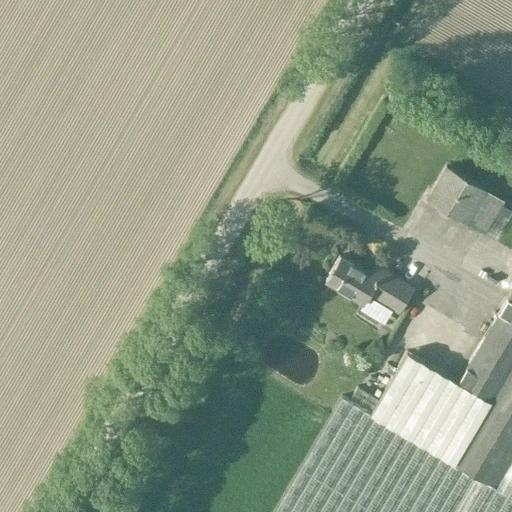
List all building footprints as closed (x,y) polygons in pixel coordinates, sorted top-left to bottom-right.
[(393,89),(388,98),(396,103),(402,94),(393,89)] [(465,221),(485,187),(445,164),(425,197),(465,221)] [(342,255),(327,280),(366,302),(371,294),(400,311),(415,285),(382,266),(376,275),(342,255)] [(407,350),(371,412),(342,395),(291,481),(272,511),(511,511),(511,290),(457,381),(407,350)] [(399,322),(449,350),(463,326),(413,298),(399,322)]
